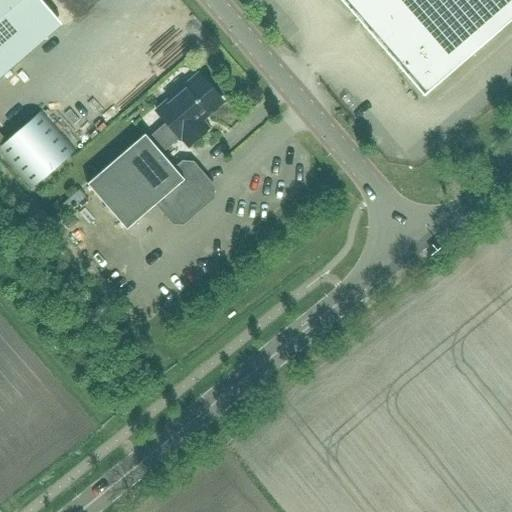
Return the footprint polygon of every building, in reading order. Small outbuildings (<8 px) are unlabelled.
[(0,0),(0,76),(61,24),(88,0),(0,0)] [(511,0),(339,0),(423,96),(511,19),(511,0)] [(162,153),(165,151),(179,138),(180,138),(181,138),(188,146),(208,128),(201,120),(222,102),(198,74),(156,111),(166,122),(148,138),(162,153)] [(75,149),(41,110),(0,145),(0,154),(30,189),(75,149)] [(162,153),(148,138),(144,134),(87,184),(126,230),(158,202),(174,220),(182,220),(210,196),(210,188),(191,166),(183,165),(177,171),(162,153)] [(63,212),(78,199),(73,193),(57,206),(63,212)]
